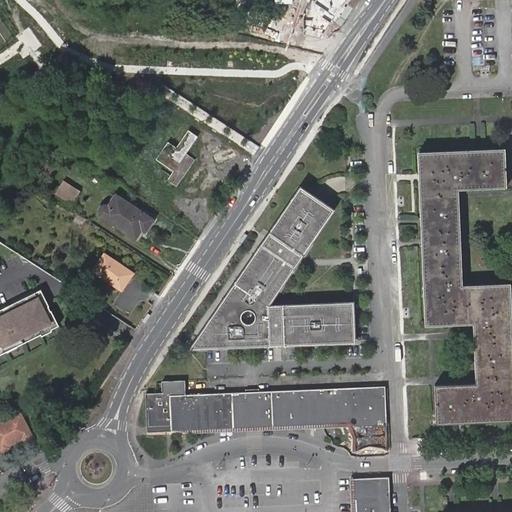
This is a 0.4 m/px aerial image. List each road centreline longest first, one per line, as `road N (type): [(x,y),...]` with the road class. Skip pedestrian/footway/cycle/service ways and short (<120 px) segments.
road 1 (residential): [(398,463),(383,317),(382,105),(396,93),(511,88)]
road 2 (tertiary): [(383,0),(124,395)]
road 3 (residential): [(125,477),(165,474),(254,445),(348,464),(398,463)]
